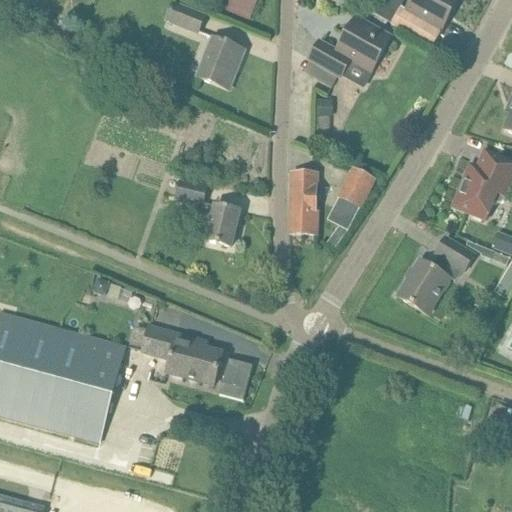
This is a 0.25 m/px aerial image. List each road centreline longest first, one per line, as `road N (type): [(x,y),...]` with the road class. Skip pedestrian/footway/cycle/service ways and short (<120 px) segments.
road 1 (tertiary): [(315,324),(510,0)]
road 2 (residential): [(315,324),(296,318),(285,295),(278,205),(286,0)]
road 3 (unknown): [(268,440),(152,406),(131,413),(121,447),(103,456),(0,432)]
road 4 (unclassified): [(511,396),(315,324)]
road 5 (tertiary): [(248,511),(287,374),(315,324)]
